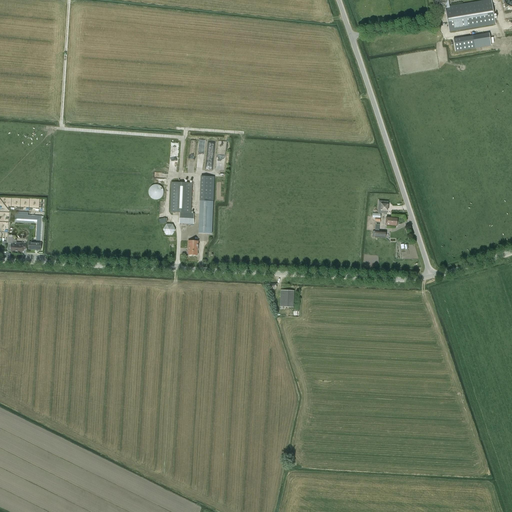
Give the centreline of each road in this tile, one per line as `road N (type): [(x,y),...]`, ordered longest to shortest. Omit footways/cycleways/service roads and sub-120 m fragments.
road 1 (unclassified): [(431,277),(0,260)]
road 2 (unclassified): [(431,277),(337,0)]
